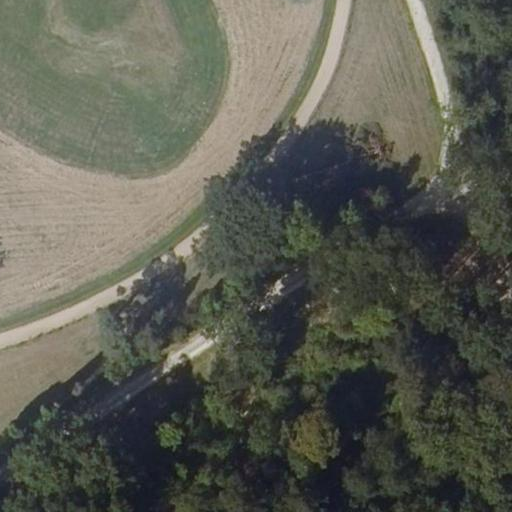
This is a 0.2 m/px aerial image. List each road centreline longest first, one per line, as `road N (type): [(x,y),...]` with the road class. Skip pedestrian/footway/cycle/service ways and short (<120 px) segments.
road 1 (track): [(460,142),(445,178),(387,223),(0,468)]
road 2 (track): [(346,0),(341,40),(316,104),(222,230),(150,276),(0,342)]
road 3 (track): [(412,0),(511,295)]
